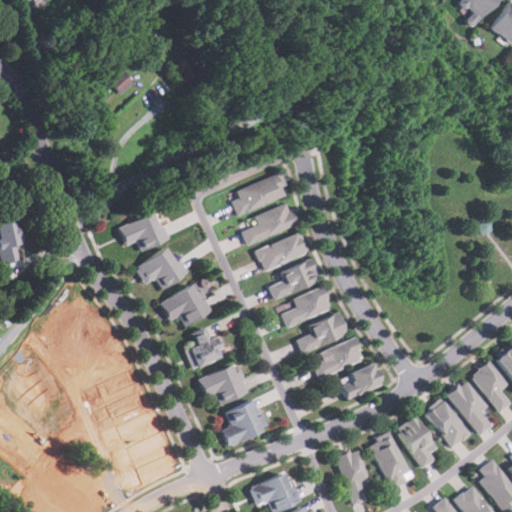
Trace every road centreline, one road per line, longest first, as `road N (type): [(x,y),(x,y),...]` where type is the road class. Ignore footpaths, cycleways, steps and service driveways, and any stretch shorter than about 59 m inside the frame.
road 1 (residential): [(0,68),(23,96),(74,234),(132,323),(222,511)]
road 2 (residential): [(511,300),(387,403),(130,511)]
road 3 (residential): [(412,382),(339,277),(295,148)]
road 4 (residential): [(133,510),(66,379),(14,324)]
road 5 (residential): [(0,341),(84,249)]
